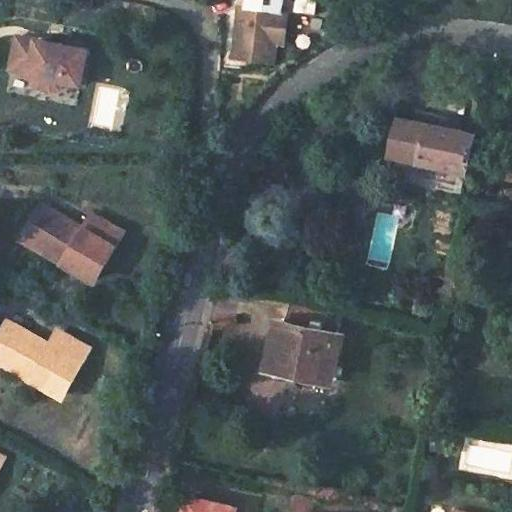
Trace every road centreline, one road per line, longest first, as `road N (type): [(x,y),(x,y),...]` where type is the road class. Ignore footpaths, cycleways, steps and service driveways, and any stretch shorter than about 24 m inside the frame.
road 1 (tertiary): [(511,42),(419,32),(330,62),(268,111),(221,190)]
road 2 (tertiary): [(221,190),(135,511)]
road 3 (residential): [(221,190),(203,165),(207,55),(197,22),(161,0)]
